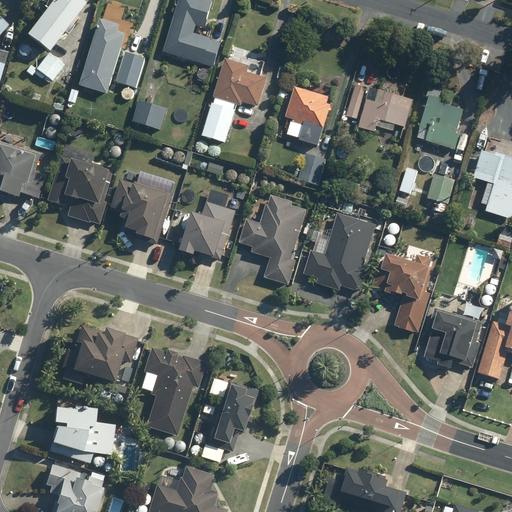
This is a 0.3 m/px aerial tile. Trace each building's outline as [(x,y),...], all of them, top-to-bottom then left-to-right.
[(50,59),(86,11),(73,1),(68,7),(60,0),(28,42),(50,59)] [(196,0),(182,0),(165,56),(215,71),(223,47),(212,44),(212,42),(196,38),(198,31),(206,33),(215,5),(196,0)] [(0,85),(8,56),(0,53),(0,39),(9,29),(0,21),(0,85)] [(110,97),(128,40),(120,37),(122,30),(102,24),(82,89),(110,97)] [(127,56),(118,86),(138,92),(148,62),(127,56)] [(53,84),(64,70),(48,58),(37,73),(53,84)] [(261,112),(270,83),(250,77),(252,70),(228,63),(204,140),(228,147),(239,110),(243,111),(244,107),(261,112)] [(32,78),(37,73),(31,68),(26,73),(32,78)] [(357,87),(348,118),(359,122),(369,91),(357,87)] [(72,92),(68,104),(74,106),(79,94),(72,92)] [(332,102),(297,92),(288,122),(295,124),(295,127),(306,130),(302,145),(320,150),(333,110),(330,109),(332,102)] [(369,104),(362,125),(395,135),(396,129),(408,132),(415,106),(382,96),(378,107),(369,104)] [(428,145),(457,155),(462,141),(461,141),(463,137),(460,136),(466,115),(444,108),(445,106),(433,102),(423,134),(431,137),(428,145)] [(163,134),(169,114),(151,108),(152,107),(140,104),(134,126),(163,134)] [(40,158),(0,145),(0,197),(0,198),(0,200),(18,206),(21,198),(38,203),(45,180),(34,176),(40,158)] [(511,222),(511,162),(498,158),(497,160),(483,156),(475,182),(496,188),(488,215),(511,222)] [(308,158),(300,183),(319,189),(327,164),(308,158)] [(61,161),(47,205),(65,211),(66,205),(72,207),(68,220),(90,227),(90,225),(100,228),(107,206),(104,205),(112,177),(106,175),(105,177),(71,167),(71,164),(61,161)] [(226,170),(211,165),(208,174),(223,178),(226,170)] [(436,178),(429,202),(450,208),(457,184),(436,178)] [(338,183),(334,189),(340,193),(343,187),(338,183)] [(175,197),(137,186),(136,188),(123,184),(114,213),(126,217),(123,224),(130,226),(126,237),(159,248),(175,197)] [(170,185),(166,184),(164,186),(163,189),(165,192),(168,192),(171,191),(171,188),(170,185)] [(355,185),(353,194),(360,195),(362,187),(355,185)] [(186,192),(184,199),(190,201),(192,194),(186,192)] [(223,201),(216,196),(211,204),(218,208),(223,201)] [(293,263),(309,215),(294,210),(295,208),(273,201),(271,210),(268,209),(262,229),(254,226),(249,224),(241,247),(255,252),(253,257),(272,263),(266,281),(290,289),(298,265),(293,263)] [(238,215),(208,206),(203,222),(195,220),(183,258),(198,263),(199,260),(218,265),(219,263),(222,264),(238,215)] [(249,224),(254,226),(256,217),(246,214),(243,223),(249,224)] [(474,234),(480,221),(470,217),(465,230),(474,234)] [(365,271),(378,230),(340,218),(327,259),(314,255),(306,278),(320,283),(318,288),(342,295),(343,290),(362,296),(370,272),(365,271)] [(420,338),(433,298),(428,297),(435,273),(431,272),(433,264),(420,260),(416,270),(390,262),(387,273),(381,271),(374,292),(390,297),(388,300),(397,302),(397,301),(405,304),(397,330),(401,331),(401,332),(416,337),(416,336),(420,338)] [(484,327),(437,313),(431,334),(435,336),(426,363),(442,368),(440,372),(454,377),(457,366),(475,372),(482,348),(478,347),(484,327)] [(495,326),(480,377),(502,384),(510,356),(511,356),(511,330),(511,334),(506,332),(507,330),(495,326)] [(73,377),(115,390),(123,365),(131,367),(138,343),(107,333),(105,337),(82,330),(77,347),(78,347),(75,355),(68,353),(62,372),(74,375),(73,377)] [(177,440),(193,391),(198,392),(206,367),(183,359),(182,361),(178,360),(178,359),(167,355),(167,356),(151,352),(144,376),(156,380),(151,399),(156,400),(146,431),(177,440)] [(151,379),(147,379),(144,381),(143,385),(145,388),(149,389),(153,387),(154,383),(151,379)] [(214,383),(210,398),(223,402),(228,388),(214,383)] [(259,395),(229,385),(208,448),(232,456),(238,438),(244,440),(246,434),(249,435),(253,424),(249,423),(259,395)] [(203,416),(212,418),(215,410),(206,407),(203,416)] [(87,419),(57,417),(55,432),(67,433),(66,437),(56,436),(50,453),(90,468),(93,458),(113,460),(116,430),(96,428),(97,417),(87,416),(87,419)] [(156,440),(153,449),(160,451),(163,443),(156,440)] [(223,454),(205,448),(201,459),(219,465),(223,454)] [(334,495),(389,511),(400,511),(407,491),(385,484),(388,475),(377,471),(377,470),(360,464),(358,469),(346,465),(342,477),(340,477),(339,479),(331,476),(327,490),(335,493),(334,495)] [(53,511),(98,511),(103,496),(100,496),(103,485),(89,481),(88,488),(78,485),(81,478),(52,469),(47,489),(52,490),(50,496),(60,500),(58,506),(55,505),(53,511)] [(214,479),(187,471),(183,482),(180,482),(176,494),(157,489),(149,511),(222,511),(215,510),(218,498),(210,496),(213,488),(212,487),(214,479)] [(172,474),(168,472),(165,473),(163,477),(164,481),(168,483),(172,481),(173,477),(172,474)] [(477,511),(479,509),(455,502),(453,507),(446,505),(443,511),(477,511)]
